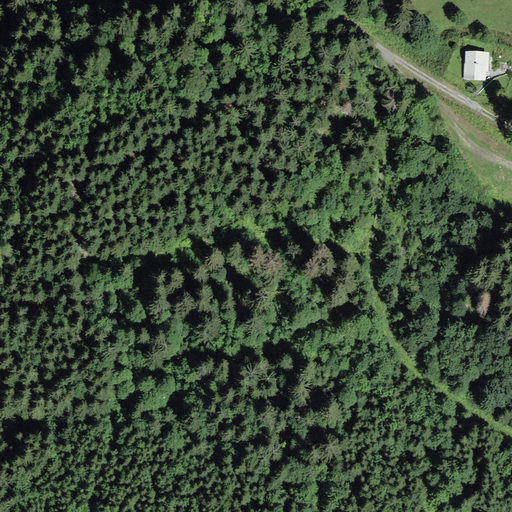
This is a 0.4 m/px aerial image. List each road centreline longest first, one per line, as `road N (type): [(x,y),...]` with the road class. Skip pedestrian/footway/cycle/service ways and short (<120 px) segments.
road 1 (track): [(308,0),(511,125)]
road 2 (track): [(387,50),(388,62),(457,130),(511,165)]
road 3 (track): [(0,37),(49,10),(124,0)]
